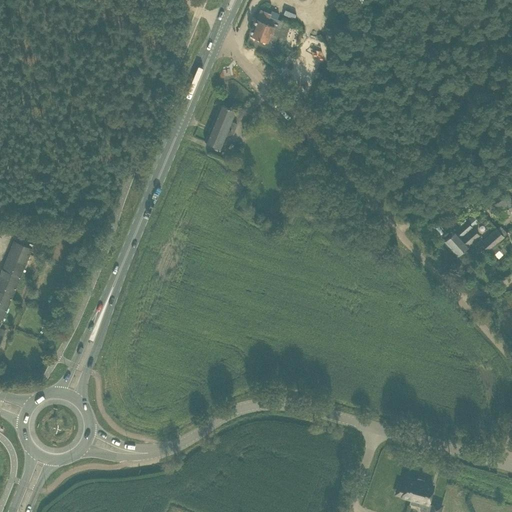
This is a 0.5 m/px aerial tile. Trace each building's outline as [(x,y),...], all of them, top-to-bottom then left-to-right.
[(260,9),(250,34),(268,41),(269,38),(282,44),(291,24),(269,16),(270,13),(260,9)] [(220,103),(205,140),(219,146),(224,135),(230,138),(237,123),(230,120),(235,109),(220,103)] [(510,211),(511,209),(511,200),(510,196),(493,204),(500,220),(511,214),(510,211)] [(450,247),(472,228),(471,227),(478,221),(472,214),(466,220),(444,240),(450,247)] [(500,242),(498,241),(507,233),(500,225),(482,242),(493,255),(500,248),(497,245),(500,242)] [(478,235),(472,228),(450,247),(457,255),(469,244),(468,244),(478,235)] [(2,321),(32,248),(14,240),(0,272),(0,324),(1,321),(2,321)] [(429,497),(433,485),(407,478),(405,485),(404,484),(403,484),(401,485),(399,486),(398,488),(398,491),(399,493),(401,495),(402,495),(402,496),(404,496),(405,497),(408,498),(409,498),(411,498),(410,503),(419,505),(420,501),(428,503),(429,497)] [(439,511),(441,505),(432,503),(432,504),(429,511),(439,511)]
